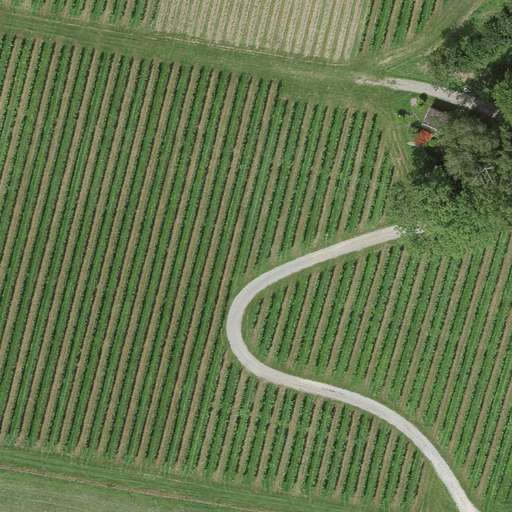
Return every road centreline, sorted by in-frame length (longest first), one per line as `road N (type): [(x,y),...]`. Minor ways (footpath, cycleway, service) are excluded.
road 1 (track): [(467,511),(403,424),(254,368),(239,351),(236,326),(244,302),(273,279),(345,250),(427,226),(511,224)]
road 2 (track): [(511,113),(369,80),(0,20)]
